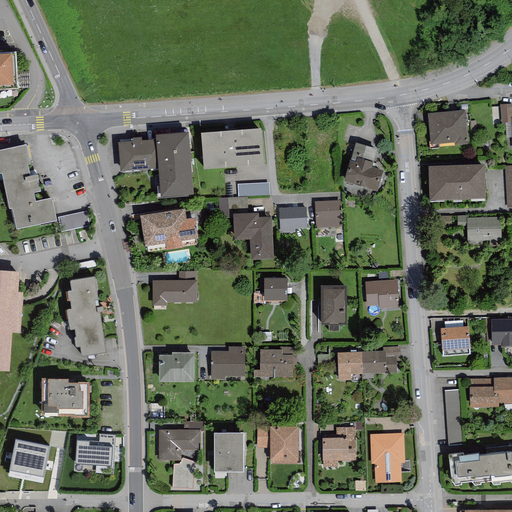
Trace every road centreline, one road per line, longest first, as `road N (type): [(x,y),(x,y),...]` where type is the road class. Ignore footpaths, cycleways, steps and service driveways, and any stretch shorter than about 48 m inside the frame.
road 1 (residential): [(405,96),(430,499)]
road 2 (residential): [(79,123),(128,320),(135,502)]
road 3 (residential): [(405,96),(79,123)]
road 4 (residential): [(135,502),(430,499)]
road 5 (residential): [(24,0),(79,123)]
